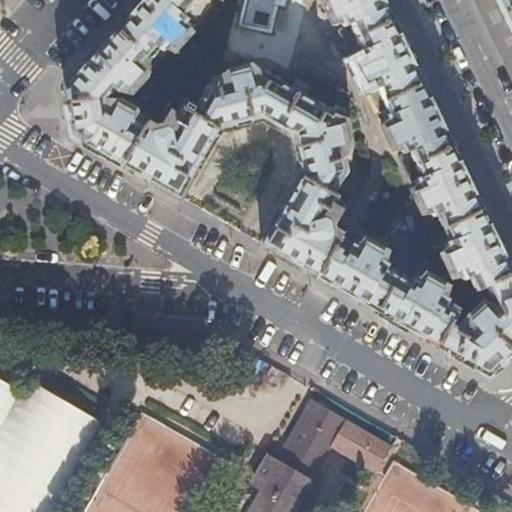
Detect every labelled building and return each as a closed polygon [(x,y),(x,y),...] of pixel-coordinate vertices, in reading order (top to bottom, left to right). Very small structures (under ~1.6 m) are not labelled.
[(290,133),(302,174),(295,187),(293,186),(260,243),(320,277),(376,310),(488,374),(511,351),(511,265),(468,172),(430,92),(402,34),(386,0),(139,0),(104,39),(63,84),(72,134),(148,178),(179,196),(219,126),(221,127),(261,117),(290,133)] [(511,0),(496,0),(511,33),(511,0)] [(0,511),(48,511),(96,419),(27,384),(22,393),(0,381),(0,511)] [(310,402),(277,460),(266,454),(249,484),(254,488),(255,489),(255,492),(252,495),(250,495),(244,492),(232,511),(292,511),(316,473),(331,447),(375,472),(389,448),(310,402)] [(302,511),(322,477),(316,473),(292,511),(302,511)]
